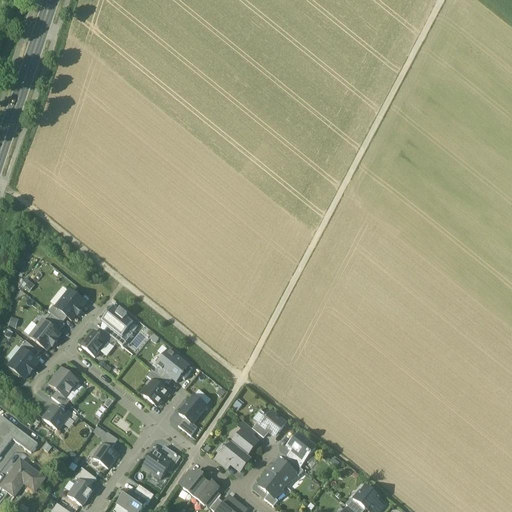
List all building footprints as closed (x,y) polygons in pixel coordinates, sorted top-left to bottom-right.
[(25,279),(20,286),(29,293),(34,285),(25,279)] [(69,293),(55,309),(74,324),(87,307),(69,293)] [(100,322),(122,340),(123,338),(122,338),(133,325),(134,325),(135,324),(127,318),(127,317),(120,311),(119,312),(113,307),(112,308),(113,309),(102,322),(101,321),(100,322)] [(53,310),(49,315),(63,326),(67,321),(53,310)] [(63,328),(49,317),(44,323),(59,334),(63,328)] [(43,322),(30,339),(47,352),(51,347),(53,348),(57,342),(56,341),(60,336),(43,322)] [(107,328),(104,333),(123,348),(126,343),(107,328)] [(94,333),(82,348),(95,359),(100,353),(99,352),(106,343),(94,333)] [(118,344),(103,333),(100,337),(114,349),(118,344)] [(39,354),(25,343),(20,349),(22,351),(34,360),(39,354)] [(22,351),(9,368),(25,381),(29,375),(30,376),(35,370),(34,369),(38,363),(34,360),(22,351)] [(169,352),(156,367),(176,383),(181,378),(184,382),(193,371),(169,352)] [(61,370),(48,389),(66,401),(79,383),(61,370)] [(155,374),(169,385),(172,381),(159,370),(155,374)] [(162,389),(166,384),(152,372),(147,378),(153,382),(154,381),(162,389)] [(149,391),(143,397),(157,408),(168,394),(154,382),(148,389),(149,391)] [(55,395),(51,401),(64,410),(68,404),(55,395)] [(206,408),(193,398),(179,416),(185,420),(193,426),(206,408)] [(52,407),(42,421),(59,433),(69,420),(52,407)] [(271,415),(266,421),(265,420),(260,426),(268,434),(269,434),(275,439),(286,426),(271,415)] [(1,417),(0,419),(0,456),(12,440),(19,431),(1,417)] [(185,420),(178,428),(191,438),(197,429),(193,426),(185,420)] [(252,431),(243,424),(239,430),(242,433),(243,432),(251,439),(256,434),(252,431)] [(260,426),(258,424),(252,431),(256,434),(263,440),(268,434),(260,426)] [(38,445),(19,431),(12,440),(31,454),(38,445)] [(242,433),(232,446),(247,458),(258,444),(254,442),(253,443),(252,442),(251,439),(243,432),(242,433)] [(118,441),(108,435),(101,444),(111,451),(118,441)] [(316,450),(299,436),(294,443),(293,442),(287,449),(292,453),(304,463),(305,463),(310,456),(316,450)] [(118,457),(103,446),(93,460),(109,470),(118,457)] [(222,458),(222,459),(230,466),(232,467),(235,467),(237,469),(236,470),(240,474),(250,460),(247,458),(232,446),(222,458)] [(181,459),(165,448),(159,456),(172,465),(167,473),(170,475),(175,467),(181,459)] [(153,453),(143,467),(161,480),(171,466),(153,453)] [(304,463),(292,453),(287,459),(292,463),(300,469),(305,463),(304,463)] [(230,466),(222,459),(222,458),(220,456),(216,462),(226,470),(230,466)] [(21,461),(0,488),(14,498),(27,481),(38,489),(45,480),(21,461)] [(287,468),(279,462),(269,475),(285,488),(286,486),(293,482),(291,480),(295,476),(295,475),(287,468)] [(300,469),(292,463),(287,468),(295,475),(295,476),(299,478),(303,473),(300,469)] [(96,480),(82,470),(75,479),(90,489),(96,480)] [(194,476),(189,472),(179,485),(184,489),(194,476)] [(184,489),(183,490),(194,499),(206,483),(203,480),(203,481),(201,479),(203,477),(197,473),(194,476),(184,489)] [(285,488),(269,475),(258,487),(268,496),(275,501),(275,500),(276,499),(283,494),(281,492),(285,488)] [(94,492),(78,482),(67,498),(82,509),(94,492)] [(206,483),(194,499),(204,507),(205,506),(215,494),(218,490),(213,485),(211,487),(209,486),(206,483)] [(154,497),(139,487),(133,496),(146,505),(148,506),(154,497)] [(365,489),(361,495),(360,494),(354,502),(353,502),(365,511),(366,511),(380,511),(383,509),(376,503),(378,500),(365,489)] [(127,492),(117,506),(126,511),(141,511),(146,505),(133,496),(127,492)] [(215,494),(205,506),(210,510),(218,501),(221,498),(215,494)] [(275,501),(268,496),(264,501),(273,508),(278,503),(275,500),(275,501)] [(218,511),(245,511),(229,498),(218,511)] [(364,511),(365,511),(353,502),(354,502),(351,500),(346,507),(348,509),(352,511),(364,511)] [(210,510),(210,511),(211,511),(218,511),(224,505),(218,501),(210,510)]
